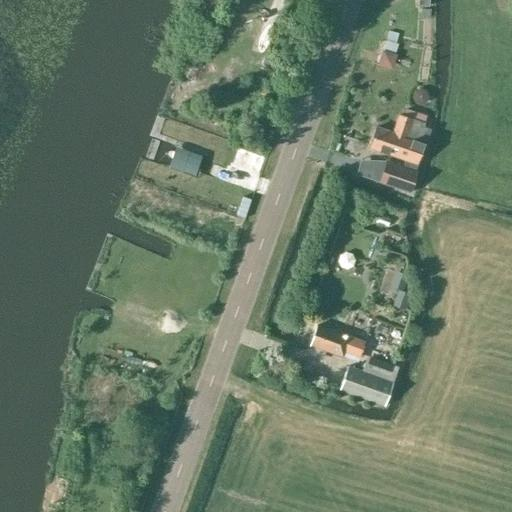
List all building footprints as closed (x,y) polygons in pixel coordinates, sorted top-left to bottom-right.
[(399,114),(392,133),(376,128),(369,148),(406,161),(404,167),(386,160),(379,182),(411,194),(419,171),(416,170),(418,165),(416,165),(428,130),(422,128),(427,115),(405,108),(402,115),(399,114)] [(389,288),(397,291),(402,293),(408,276),(394,271),(389,288)] [(402,293),(397,291),(392,306),(405,311),(410,295),(402,293)] [(364,343),(347,337),(316,326),(309,346),(357,363),(364,343)] [(393,382),(348,366),(340,391),(385,406),(393,382)]
